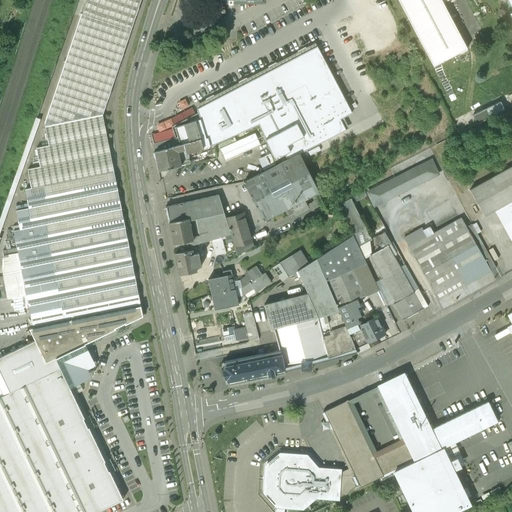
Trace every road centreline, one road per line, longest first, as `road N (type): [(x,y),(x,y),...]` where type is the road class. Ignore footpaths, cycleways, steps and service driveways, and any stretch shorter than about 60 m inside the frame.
road 1 (primary): [(185,413),(131,123),(137,71),(160,0)]
road 2 (unclassified): [(185,413),(345,376),(511,288)]
